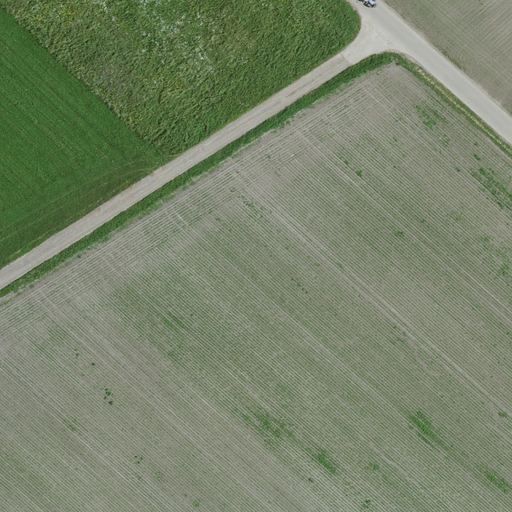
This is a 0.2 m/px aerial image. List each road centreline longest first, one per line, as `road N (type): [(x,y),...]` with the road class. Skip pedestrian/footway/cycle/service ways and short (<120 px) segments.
road 1 (track): [(0,291),(409,32)]
road 2 (unclassified): [(511,123),(374,0)]
